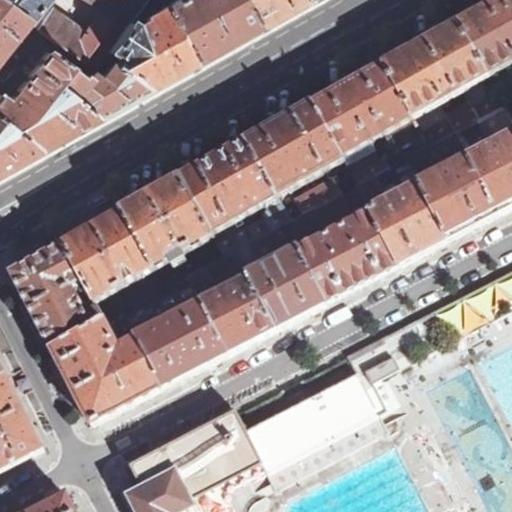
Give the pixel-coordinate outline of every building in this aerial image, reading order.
[(0,0),(0,4),(25,23),(43,0),(0,0)] [(87,0),(102,8),(85,35),(48,13),(35,30),(42,35),(54,44),(65,52),(94,67),(107,51),(127,23),(142,0),(87,0)] [(190,65),(255,29),(238,0),(176,0),(159,10),(190,65)] [(238,0),(255,29),(302,3),(299,0),(238,0)] [(511,0),(509,0),(462,27),(490,80),(511,67),(511,0)] [(25,23),(0,4),(0,88),(5,82),(0,77),(0,58),(1,57),(0,56),(0,50),(11,37),(19,42),(4,61),(15,69),(42,35),(35,30),(25,23)] [(147,89),(190,65),(159,10),(140,21),(142,24),(134,29),(127,23),(107,51),(120,61),(115,68),(147,89)] [(490,80),(462,27),(385,69),(429,150),(456,136),(505,109),(498,97),(472,111),(469,105),(448,117),(442,107),(490,80)] [(0,125),(34,152),(92,119),(53,88),(69,71),(58,63),(46,54),(54,44),(42,35),(15,69),(5,82),(0,88),(0,125)] [(46,54),(58,63),(65,52),(54,44),(46,54)] [(92,119),(147,89),(115,68),(112,66),(99,81),(87,72),(81,81),(69,71),(53,88),(92,119)] [(387,137),(401,165),(407,162),(429,150),(385,69),(385,68),(357,84),(346,90),(346,91),(316,108),(345,164),(354,180),(358,188),(389,171),(374,144),(387,137)] [(278,202),(345,164),(316,108),(247,145),(278,202)] [(500,218),(511,211),(511,141),(504,146),(500,138),(511,131),(511,122),(505,109),(456,136),(466,155),(471,163),(500,218)] [(0,170),(34,152),(0,125),(0,170)] [(450,245),(500,218),(471,163),(455,171),(453,167),(450,169),(452,173),(445,177),(443,173),(440,175),(437,170),(466,155),(456,136),(429,150),(407,162),(450,245)] [(272,235),(286,228),(291,225),(278,202),(247,145),(182,182),(213,238),(266,208),(269,213),(263,216),(272,235)] [(401,271),(450,245),(407,162),(401,165),(389,171),(358,188),(365,201),(366,204),(384,194),(382,190),(394,184),(403,199),(390,206),(388,201),(383,204),(385,209),(372,215),(401,271)] [(339,188),(344,196),(358,188),(354,180),(339,188)] [(123,215),(155,273),(171,264),(175,271),(188,264),(185,257),(214,241),(213,238),(182,182),(123,215)] [(303,218),(339,198),(332,184),(296,204),(303,218)] [(330,307),(401,271),(372,215),(367,206),(354,214),(360,223),(327,240),(322,232),(350,217),(346,211),(365,201),(358,188),(344,196),(339,198),(303,218),(291,225),(286,228),(328,307),(329,306),(330,307)] [(90,204),(88,200),(71,209),(74,216),(92,207),(90,204)] [(83,285),(93,303),(96,306),(155,273),(123,215),(63,249),(83,285)] [(278,333),(328,307),(286,228),(272,235),(253,246),(261,262),(289,248),(293,256),(250,279),(252,282),(278,333)] [(55,352),(105,325),(96,306),(93,303),(90,305),(92,310),(86,314),(74,290),(83,285),(63,249),(45,259),(15,276),(55,352)] [(232,357),(278,333),(252,282),(226,295),(224,291),(220,294),(215,285),(199,294),(205,306),(232,357)] [(164,392),(232,357),(205,306),(138,342),(140,344),(164,392)] [(94,428),(164,392),(140,344),(123,353),(107,324),(105,325),(55,352),(94,428)] [(375,385),(401,371),(395,359),(359,378),(358,378),(361,384),(276,428),(273,422),(248,435),(238,415),(217,426),(181,445),(168,452),(174,464),(180,473),(131,499),(137,511),(225,511),(215,491),(274,460),(288,486),(379,439),(370,421),(389,411),(375,385)] [(0,383),(9,379),(0,362),(0,383)] [(0,475),(45,452),(18,400),(19,399),(9,379),(0,383),(0,475)] [(47,511),(76,511),(70,500),(47,511)]
